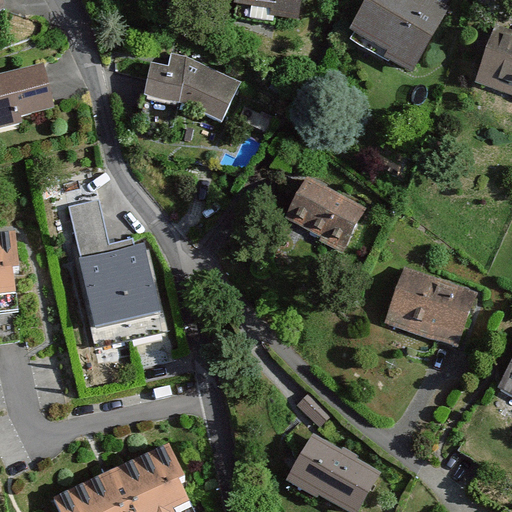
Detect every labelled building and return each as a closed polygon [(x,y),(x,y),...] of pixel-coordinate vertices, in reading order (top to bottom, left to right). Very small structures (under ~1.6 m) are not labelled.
[(242,0),(243,0),(269,3),(268,13),(300,16),(301,0),(242,0)] [(440,8),(425,0),(373,0),(358,29),(413,58),(440,8)] [(511,35),(500,31),(483,82),(511,91),(511,35)] [(196,67),(158,63),(151,96),(185,99),(220,120),(240,87),(196,67)] [(45,69),(0,79),(0,131),(24,126),(21,113),(53,106),(45,69)] [(364,212),(310,184),(290,225),(345,252),(364,212)] [(100,204),(69,211),(98,332),(163,317),(146,243),(111,251),(100,204)] [(16,241),(0,241),(0,293),(18,292),(16,241)] [(473,298),(409,272),(389,322),(453,348),(473,298)] [(511,371),(503,390),(511,394),(511,371)] [(359,511),(379,476),(315,441),(293,480),(350,511),(359,511)] [(169,450),(60,506),(63,511),(175,511),(173,508),(189,500),(178,478),(183,476),(169,450)]
